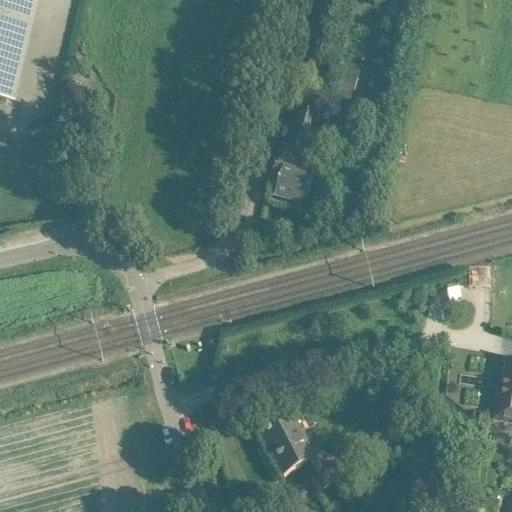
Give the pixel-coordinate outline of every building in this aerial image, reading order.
[(0,0),(0,102),(16,106),(39,0),(0,0)] [(349,103),(352,92),(339,88),(336,100),(349,103)] [(387,115),(391,101),(379,97),(371,95),(367,110),(387,115)] [(289,148),(289,149),(308,154),(319,118),(299,112),(289,148)] [(283,170),(275,199),(306,208),(314,177),(303,174),(308,154),(289,149),(289,148),(285,147),(284,146),(282,153),(279,164),(278,169),(279,169),(283,170)] [(324,171),(322,181),(333,185),(336,175),(324,171)] [(496,393),(491,422),(511,425),(511,361),(507,361),(502,392),(498,391),(496,393)] [(267,434),(268,436),(263,438),(284,479),(305,467),(310,477),(309,477),(317,492),(340,480),(332,465),(321,471),(295,421),(272,433),(271,431),(267,434)] [(413,433),(413,453),(412,478),(447,478),(448,454),(434,454),(434,434),(413,433)]
